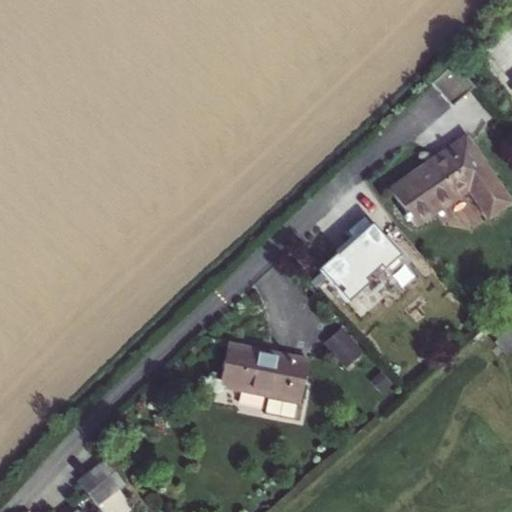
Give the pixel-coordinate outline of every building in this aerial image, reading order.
[(427,84),(448,107),(471,86),(451,63),(427,84)] [(485,220),(509,204),(462,137),(385,191),(412,229),(465,192),(485,220)] [(315,274),(344,307),(365,288),(362,285),(377,271),(385,281),(402,266),(361,220),(342,237),(350,245),(334,259),(333,258),(315,274)] [(338,333),(322,347),(342,369),(357,355),(338,333)] [(292,421),(304,363),(223,347),(215,388),(267,398),(265,411),(269,417),(292,421)] [(78,487),(92,504),(117,482),(103,465),(78,487)]
